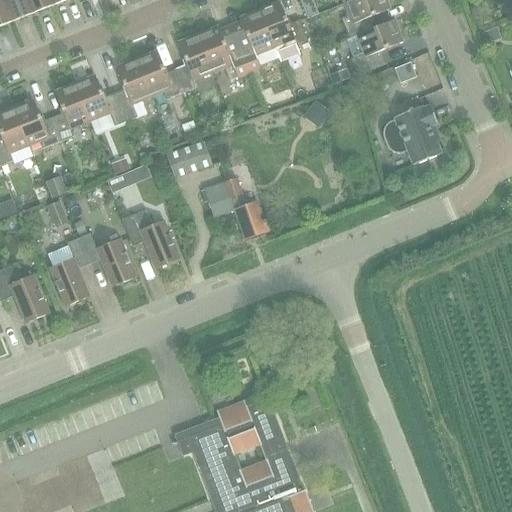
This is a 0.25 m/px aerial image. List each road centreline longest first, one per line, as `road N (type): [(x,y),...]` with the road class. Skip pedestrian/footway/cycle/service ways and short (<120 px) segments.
road 1 (residential): [(0,392),(322,263)]
road 2 (unclassified): [(416,511),(322,263)]
road 3 (residential): [(322,263),(465,201),(502,170)]
road 4 (residential): [(0,71),(180,0)]
road 5 (residential): [(502,170),(432,0)]
